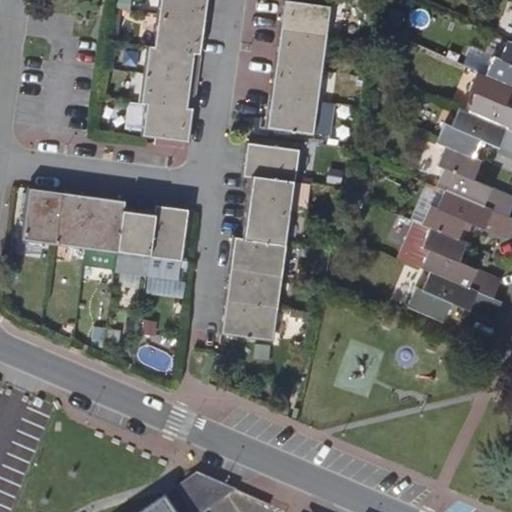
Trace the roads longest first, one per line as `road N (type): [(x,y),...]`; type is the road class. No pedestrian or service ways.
road 1 (residential): [(0,346),(388,511)]
road 2 (residential): [(0,169),(206,194)]
road 3 (residential): [(206,194),(233,0)]
road 4 (residential): [(186,328),(206,194)]
